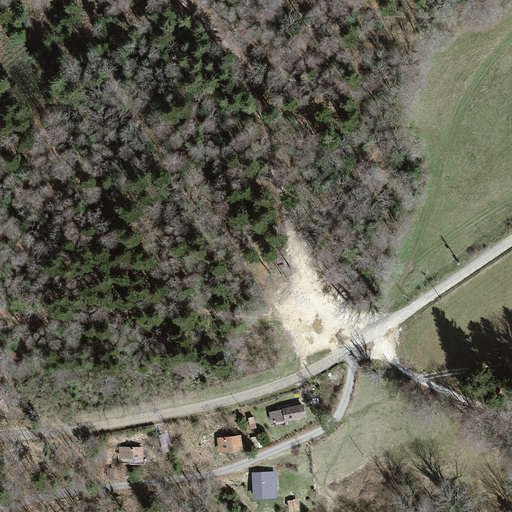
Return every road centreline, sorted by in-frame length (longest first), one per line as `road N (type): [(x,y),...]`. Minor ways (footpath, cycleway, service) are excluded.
road 1 (unclassified): [(0,511),(219,474),(320,430),(339,415),(346,354)]
road 2 (track): [(349,352),(311,302),(260,115),(226,51),(175,0)]
road 3 (tertiary): [(346,354),(168,417),(0,448)]
road 4 (track): [(511,32),(471,82),(387,328)]
road 5 (tertiary): [(511,242),(346,354)]
